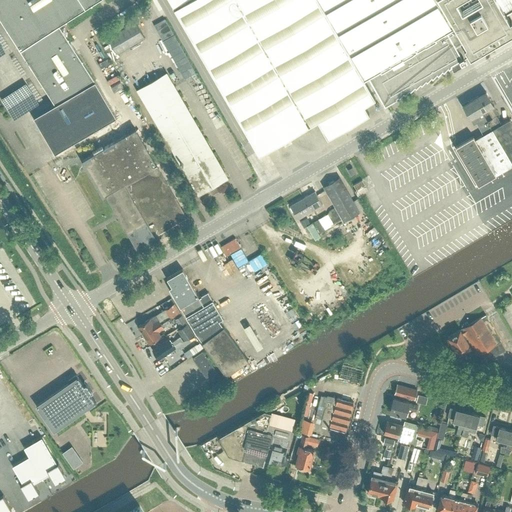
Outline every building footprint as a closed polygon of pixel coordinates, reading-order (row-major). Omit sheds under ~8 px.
[(93,129),(104,147),(114,141),(103,123),(116,116),(95,80),(59,24),(95,0),(0,0),(0,16),(56,103),(34,115),(55,151),(93,129)] [(371,100),(375,98),(364,78),(368,76),(384,104),(449,66),(451,64),(451,63),(459,58),(461,61),(465,59),(464,57),(511,29),(511,25),(498,1),(500,0),(509,0),(511,5),(511,0),(169,0),(259,154),(317,120),(327,137),(369,113),(364,104),(371,100)] [(164,18),(154,24),(163,40),(184,78),(195,72),(164,18)] [(145,37),(136,22),(108,38),(117,53),(145,37)] [(107,58),(98,63),(101,68),(110,63),(107,58)] [(120,79),(131,74),(128,69),(117,74),(120,79)] [(166,73),(138,89),(198,193),(209,187),(211,192),(219,187),(216,183),(227,177),(166,73)] [(492,117),(487,120),(511,162),(511,122),(509,118),(501,123),(497,116),(499,115),(485,90),(473,97),(482,111),(487,109),(492,117)] [(511,162),(487,120),(482,111),(473,97),(462,104),(472,121),(474,120),(483,134),(475,138),(473,135),(455,145),(477,184),(502,170),(511,164),(511,162)] [(160,235),(159,233),(187,217),(135,129),(114,141),(104,147),(82,159),(103,196),(106,194),(136,246),(154,235),(155,238),(160,235)] [(359,211),(353,200),(339,177),(323,186),(343,220),(359,211)] [(353,184),(356,189),(365,184),(362,179),(353,184)] [(368,189),(365,184),(356,189),(354,190),(357,195),(368,189)] [(315,191),(290,205),(298,218),(322,204),(315,191)] [(320,232),(325,229),(318,218),(313,221),(320,232)] [(321,236),(312,221),(306,225),(315,239),(321,236)] [(239,247),(234,238),(220,247),(225,256),(239,247)] [(182,268),(167,277),(171,285),(169,287),(180,306),(195,331),(202,341),(202,342),(226,375),(248,359),(223,326),(219,320),(223,318),(207,292),(199,297),(182,268)] [(138,326),(143,334),(161,323),(169,317),(170,317),(180,311),(174,303),(165,308),(138,326)] [(181,314),(175,318),(179,325),(186,321),(181,314)] [(485,314),(467,325),(487,359),(505,349),(500,340),(485,314)] [(172,322),(169,317),(161,323),(143,334),(148,343),(160,335),(158,331),(172,322)] [(194,333),(187,323),(177,329),(184,340),(194,333)] [(481,358),(483,362),(487,359),(467,325),(448,336),(458,353),(468,347),(471,344),(477,354),(478,353),(481,358)] [(159,358),(175,346),(183,341),(180,336),(171,341),(168,337),(152,349),(159,358)] [(220,376),(202,350),(192,357),(210,382),(220,376)] [(334,375),(339,376),(338,376),(359,382),(363,366),(352,363),(352,362),(347,361),(347,362),(343,361),(341,366),(336,364),(334,375)] [(45,417),(52,427),(54,430),(74,415),(87,407),(88,408),(96,403),(89,392),(91,390),(86,383),(84,385),(76,374),(68,380),(69,382),(57,390),(36,405),(45,417)] [(397,383),(394,393),(414,398),(416,389),(397,383)] [(315,421),(321,423),(320,424),(345,431),(353,401),(337,396),(327,394),(326,396),(321,394),(318,404),(315,417),(317,417),(315,421)] [(417,404),(393,397),(390,410),(405,414),(407,408),(415,410),(417,404)] [(459,421),(457,427),(456,433),(462,435),(467,411),(450,406),(447,415),(453,417),(452,420),(459,421)] [(268,423),(271,412),(264,410),(263,411),(249,461),(262,465),(265,458),(277,461),(278,463),(283,464),(284,463),(286,464),(288,455),(285,454),(287,446),(291,429),(268,423)] [(218,437),(228,455),(249,461),(263,411),(218,437)] [(485,416),(467,411),(462,435),(466,436),(467,436),(469,429),(475,431),(477,423),(482,425),(485,416)] [(387,421),(384,431),(399,436),(400,431),(409,434),(411,428),(402,425),(387,421)] [(456,454),(457,454),(458,451),(457,451),(439,446),(441,438),(443,438),(447,423),(441,421),(436,437),(437,437),(433,449),(455,456),(456,454)] [(495,438),(507,441),(510,429),(493,424),(490,433),(496,435),(495,438)] [(418,425),(416,433),(426,436),(428,428),(418,425)] [(297,455),(298,455),(296,464),(301,465),(302,468),(305,469),(308,467),(309,467),(314,449),(305,447),(307,442),(317,445),(319,438),(302,434),(299,445),(298,444),(296,452),(298,452),(297,455)] [(47,468),(57,463),(41,436),(24,446),(29,455),(12,465),(23,482),(31,477),(34,482),(41,477),(49,473),(47,468)] [(394,440),(384,437),(383,443),(392,446),(394,440)] [(481,449),(487,450),(490,438),(485,437),(481,449)] [(397,455),(397,457),(398,457),(405,459),(405,458),(408,445),(400,443),(397,455)] [(481,446),(474,444),(471,457),(477,459),(481,446)] [(420,448),(413,446),(410,460),(416,462),(420,448)] [(385,448),(383,456),(389,457),(391,449),(385,448)] [(487,451),(482,450),(479,459),(484,461),(487,451)] [(82,461),(75,451),(66,457),(73,467),(82,461)] [(500,466),(504,454),(499,452),(495,464),(500,466)] [(66,476),(58,462),(57,463),(47,468),(49,473),(55,483),(66,476)] [(490,465),(478,462),(475,472),(487,475),(490,465)] [(367,491),(380,495),(386,468),(387,466),(383,464),(380,476),(372,474),(367,491)] [(453,464),(449,475),(457,479),(462,468),(453,464)] [(386,468),(380,495),(393,498),(397,481),(390,478),(393,467),(388,466),(387,466),(386,468)] [(443,469),(440,480),(446,482),(449,470),(443,469)] [(403,501),(416,504),(422,477),(418,475),(414,487),(407,485),(403,501)] [(39,492),(34,482),(31,477),(23,482),(20,484),(28,498),(33,495),(33,496),(35,495),(35,494),(39,492)] [(428,478),(422,477),(416,504),(416,503),(429,506),(433,492),(424,490),(428,478)] [(492,481),(486,479),(482,493),(489,495),(492,481)] [(437,510),(444,511),(449,511),(453,499),(454,495),(455,490),(450,488),(448,495),(442,493),(437,510)] [(467,493),(462,492),(455,490),(454,495),(453,499),(449,511),(461,511),(467,493)] [(469,501),(471,494),(467,493),(461,511),(473,511),(476,502),(469,501)] [(0,511),(3,511),(11,508),(3,494),(0,495),(0,511)] [(495,511),(496,509),(488,507),(490,501),(485,500),(484,506),(482,511),(495,511)]
